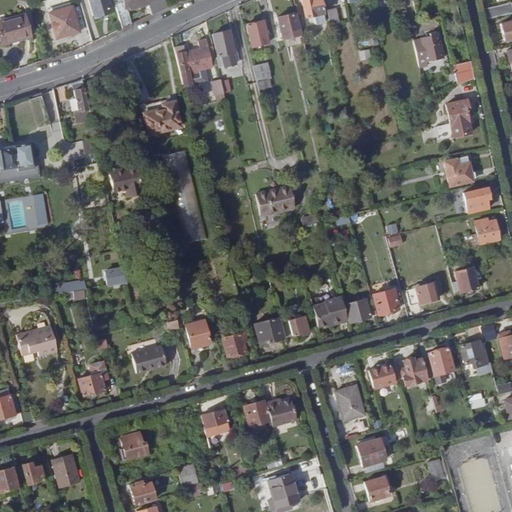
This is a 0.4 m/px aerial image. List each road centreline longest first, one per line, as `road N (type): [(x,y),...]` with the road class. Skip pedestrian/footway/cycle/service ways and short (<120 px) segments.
road 1 (unclassified): [(215,0),(82,63),(0,87)]
road 2 (residential): [(84,424),(301,364)]
road 3 (residential): [(301,364),(511,306)]
road 4 (residential): [(511,191),(469,0)]
road 5 (residential): [(345,511),(301,364)]
